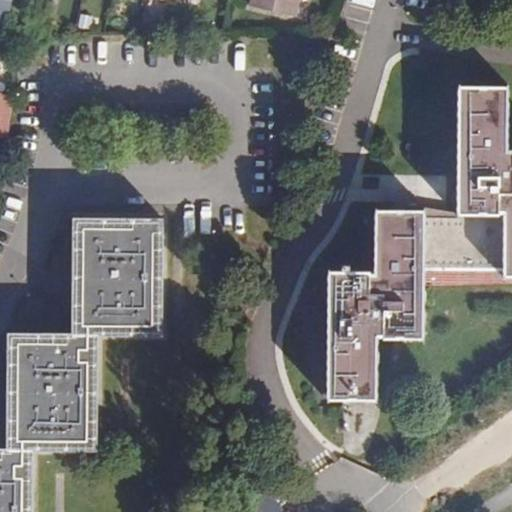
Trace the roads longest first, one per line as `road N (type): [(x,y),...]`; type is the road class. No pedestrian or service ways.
road 1 (residential): [(56,207),(59,84),(229,84),(223,202)]
road 2 (residential): [(223,202),(56,207)]
road 3 (residential): [(395,511),(511,434)]
